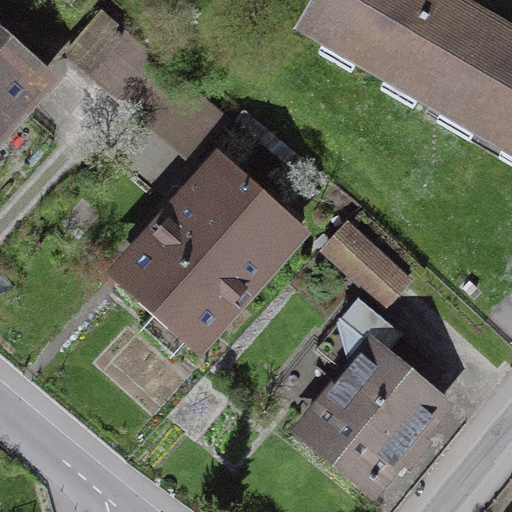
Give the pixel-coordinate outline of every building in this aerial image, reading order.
[(443,109),(491,26),(445,0),(316,0),(301,27),(443,109)] [(116,96),(150,56),(101,14),(67,54),(89,73),(116,96)] [(511,38),(491,26),(443,109),(511,148),(511,38)] [(0,48),(0,115),(33,78),(0,48)] [(150,56),(116,96),(190,159),(224,119),(177,79),(150,56)] [(217,170),(125,274),(198,338),(289,235),(217,170)] [(347,226),(325,250),(384,305),(406,281),(347,226)] [(375,487),(441,406),(382,358),(401,335),(356,299),(315,350),(346,376),(303,429),(375,487)]
